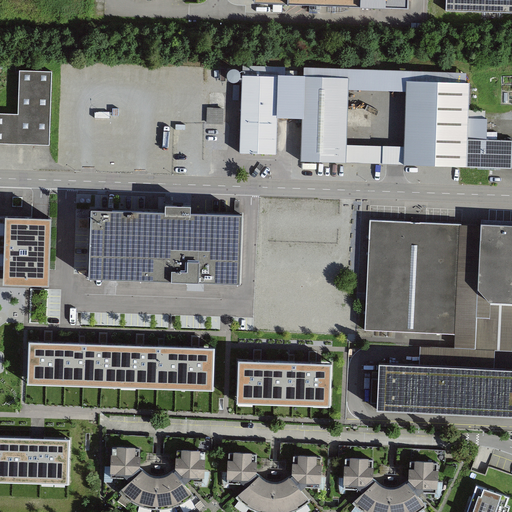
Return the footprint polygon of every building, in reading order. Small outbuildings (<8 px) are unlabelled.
[(408,0),(263,0),(263,4),(408,9),(408,0)] [(511,0),(445,0),(445,14),(511,16),(511,0)] [(19,116),(0,114),(0,146),(50,148),(52,72),(20,71),(19,116)] [(271,73),(236,72),(234,149),(269,150),(271,73)] [(301,161),(406,166),(407,145),(348,143),(351,79),(305,77),(301,161)] [(407,145),(406,166),(511,170),(511,142),(469,140),(471,84),(410,81),(407,145)] [(208,105),(208,130),(219,130),(219,122),(226,122),(226,105),(208,105)] [(244,218),(94,211),(91,279),(241,286),(244,218)] [(51,218),(0,216),(0,267),(4,268),(4,283),(49,284),(51,218)] [(365,329),(455,332),(460,226),(370,222),(365,329)] [(511,228),(486,227),(481,291),(491,302),(511,302),(511,228)] [(118,335),(123,335),(123,325),(107,325),(106,341),(118,341),(118,335)] [(215,347),(29,341),(27,382),(214,388),(215,347)] [(332,362),(239,359),(238,401),(331,403),(332,362)] [(511,416),(511,369),(381,363),(380,411),(511,416)] [(70,444),(0,441),(0,480),(69,482),(70,444)] [(142,450),(113,448),(113,474),(124,475),(130,483),(121,491),(127,496),(135,503),(144,505),(155,508),(166,506),(177,505),(187,500),(196,494),(186,483),(190,478),(205,481),(207,452),(178,451),(176,470),(173,475),(168,478),(157,478),(148,476),(141,469),(142,450)] [(258,457),(229,455),(228,481),(239,482),(246,490),(236,498),(242,503),(250,510),(260,511),(287,511),(293,511),(303,507),(312,500),(301,490),(306,485),(321,488),(322,458),(294,457),(292,476),(289,481),(284,485),(273,485),(264,483),(257,476),(258,457)] [(376,461),(347,459),(347,485),(358,486),(364,494),(355,503),(361,507),(366,511),(420,511),(421,511),(430,505),(420,495),(424,489),(439,492),(441,463),(412,462),(410,481),(407,486),(402,489),(391,489),(382,487),(375,480),(376,461)] [(476,485),(466,511),(507,511),(509,506),(505,505),(508,496),(476,485)]
